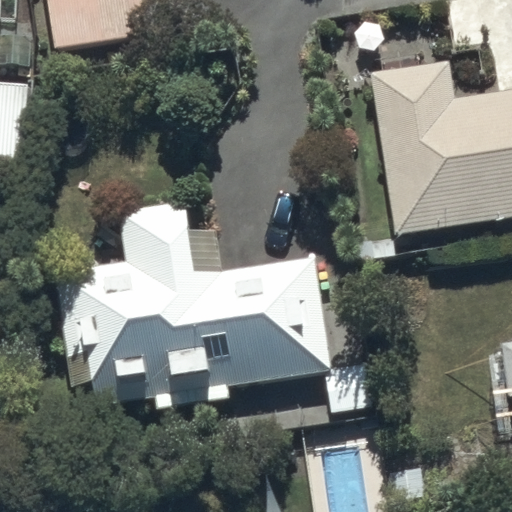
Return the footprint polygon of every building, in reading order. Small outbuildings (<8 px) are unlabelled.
[(43,0),(51,53),(146,40),(140,0),(43,0)] [(371,71),(396,234),(511,216),(511,87),(454,97),(448,59),(371,71)] [(0,83),(0,162),(25,164),(31,85),(0,83)] [(96,383),(100,408),(336,371),(318,255),(223,270),(216,228),(195,231),(190,201),(120,212),(128,261),(54,273),(71,387),(96,383)] [(511,388),(511,342),(500,344),(507,389),(511,388)]
